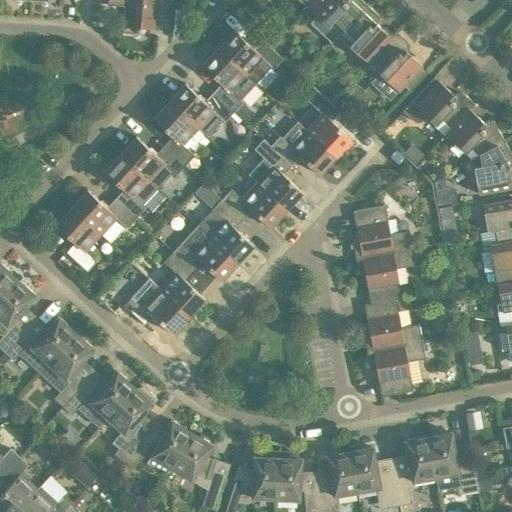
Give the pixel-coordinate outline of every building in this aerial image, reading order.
[(157,29),(158,22),(170,23),(171,0),(124,0),(124,6),(122,33),(140,34),(140,28),(157,29)] [(331,43),(343,30),(367,5),(366,4),(365,4),(361,0),(313,0),(313,2),(307,7),(316,16),(309,23),(331,43)] [(378,15),(377,14),(367,6),(368,5),(367,5),(343,30),(354,39),(348,45),(368,63),(372,59),(391,37),(376,24),(378,22),(378,21),(379,20),(379,19),(379,18),(378,16),(378,15)] [(232,31),(233,32),(217,48),(247,75),(246,76),(255,84),(271,67),(273,69),(282,59),(261,39),(253,49),(237,34),(237,33),(234,30),(232,31)] [(407,43),(406,42),(397,33),(398,33),(396,31),(391,37),(372,59),(368,63),(398,91),(422,66),(406,51),(408,49),(409,48),(409,46),(409,45),(408,44),(407,43)] [(231,92),(246,76),(247,75),(217,48),(202,65),(202,64),(201,66),(204,69),(205,69),(221,83),(212,93),(233,112),(242,102),(231,92)] [(445,134),(446,135),(469,109),(474,104),(473,102),(472,102),(463,93),(461,93),(461,92),(459,92),(457,92),(456,93),(454,95),(434,77),(402,111),(414,122),(420,122),(425,116),(445,134)] [(198,128),(208,137),(223,121),(224,122),(233,112),(212,93),(204,102),(188,87),(188,86),(185,83),(184,84),(184,85),(169,101),(198,128)] [(321,113),(306,130),(335,157),(350,140),(351,140),(352,139),(348,136),(332,121),(340,112),(319,93),(310,103),(321,113)] [(194,155),(186,148),(193,141),(190,137),(198,128),(169,101),(153,118),(153,117),(152,119),(155,122),(156,121),(172,136),(163,146),(185,165),(194,155)] [(470,147),(479,154),(504,141),(503,139),(494,123),(493,121),(491,120),(488,120),(486,121),(485,122),(484,123),(469,109),(446,135),(465,152),(470,147)] [(279,136),(270,146),(291,166),(300,156),(316,171),(315,172),(319,175),(320,174),(320,173),(335,157),(306,130),(295,119),(279,136)] [(135,138),(120,154),(149,182),(164,165),(175,175),(185,165),(163,146),(155,155),(139,140),(139,139),(136,136),(135,137),(135,138)] [(257,183),(286,210),(301,193),(302,194),(303,192),(299,189),(283,175),(291,166),(270,146),(262,139),(253,149),(263,158),(256,166),(265,174),(257,183)] [(508,167),(509,167),(511,164),(511,155),(504,142),(505,142),(504,141),(479,154),(481,166),(473,167),(478,194),(511,188),(508,167)] [(123,189),(115,199),(136,218),(145,208),(134,198),(149,182),(120,154),(104,171),(103,172),(107,175),(123,189)] [(230,189),(221,199),(242,218),(251,209),(267,224),(266,225),(270,228),(271,227),(271,226),(286,210),(257,183),(241,199),(230,189)] [(126,228),(136,218),(115,199),(106,208),(90,193),(90,192),(87,189),(86,190),(86,191),(71,207),(100,234),(115,218),(126,228)] [(208,235),(208,236),(237,263),(252,246),(253,247),(254,245),(250,242),(234,228),(242,218),(221,199),(197,225),(208,235)] [(511,199),(482,205),(487,232),(495,230),(497,244),(511,241),(511,199)] [(352,241),(355,258),(411,249),(407,231),(390,234),(384,205),(353,211),(358,240),(352,241)] [(85,251),(100,234),(71,207),(56,224),(55,224),(54,225),(58,228),(74,243),(66,252),(87,271),(96,261),(85,251)] [(182,242),(172,252),(194,271),(202,263),(218,277),(218,278),(221,281),(222,280),(222,279),(237,263),(208,236),(193,252),(182,242)] [(511,241),(497,244),(489,245),(494,272),(502,270),(504,284),(511,282),(511,241)] [(364,274),(370,303),(395,298),(395,299),(401,297),(396,268),(414,265),(411,249),(355,258),(359,275),(364,274)] [(174,272),(159,289),(188,316),(203,299),(204,300),(205,298),(201,295),(201,296),(185,281),(194,271),(172,252),(163,262),(174,272)] [(0,296),(16,279),(0,264),(0,296)] [(0,338),(0,348),(3,352),(23,330),(11,320),(34,295),(16,279),(0,296),(0,334),(2,335),(2,336),(0,338)] [(511,282),(504,284),(497,285),(501,312),(497,312),(500,326),(504,325),(511,324),(511,282)] [(173,332),(188,316),(159,289),(144,305),(133,295),(123,305),(144,325),(153,316),(169,330),(169,331),(172,334),(173,333),(173,332)] [(363,334),(366,352),(421,341),(418,324),(401,327),(395,299),(395,298),(370,303),(364,304),(369,333),(363,334)] [(18,354),(39,373),(48,363),(75,333),(58,317),(35,342),(23,330),(3,352),(13,361),(18,354)] [(53,398),(63,407),(82,385),(70,374),(93,349),(75,333),(48,363),(39,373),(59,392),(53,398)] [(470,364),(483,361),(477,333),(463,336),(470,364)] [(425,358),(421,341),(366,352),(369,369),(375,367),(381,397),(412,391),(407,362),(425,358)] [(95,387),(90,392),(82,385),(63,407),(71,415),(77,408),(98,427),(106,418),(107,418),(134,388),(117,372),(99,391),(95,387)] [(114,454),(124,462),(142,438),(142,439),(144,435),(137,430),(140,425),(135,421),(156,399),(143,387),(136,390),(134,388),(107,418),(121,431),(112,443),(119,448),(114,454)] [(150,456),(170,468),(191,433),(171,421),(150,456)] [(511,426),(502,428),(504,440),(511,438),(511,426)] [(216,459),(205,456),(211,445),(191,433),(170,468),(207,489),(201,506),(213,509),(222,482),(210,478),(216,459)] [(451,433),(428,437),(435,477),(454,473),(457,485),(465,484),(466,493),(478,491),(473,462),(457,465),(451,433)] [(412,503),(409,488),(412,488),(414,485),(413,481),(435,477),(428,437),(404,441),(410,474),(395,477),(400,505),(412,503)] [(142,438),(124,462),(133,469),(151,446),(142,439),(142,438)] [(388,508),(400,505),(395,477),(378,480),(372,447),(350,451),(357,491),(376,488),(378,500),(386,498),(388,508)] [(0,473),(2,475),(19,456),(10,448),(2,457),(0,455),(0,473)] [(252,497),(275,499),(278,451),(261,450),(257,457),(254,457),(252,484),(235,478),(239,466),(238,465),(234,479),(236,479),(225,511),(238,511),(241,502),(242,502),(245,503),(250,501),(252,497)] [(294,452),(278,451),(275,499),(298,500),(301,459),(298,459),(294,452)] [(336,495),(357,491),(350,451),(326,456),(332,489),(315,490),(317,511),(329,511),(329,509),(337,508),(336,495)] [(28,465),(19,456),(2,475),(11,483),(0,494),(0,510),(2,511),(14,511),(36,489),(28,481),(31,478),(24,471),(28,465)] [(14,511),(63,511),(71,504),(62,496),(57,502),(39,485),(36,489),(14,511)] [(304,511),(317,511),(315,490),(303,491),(304,511)]
